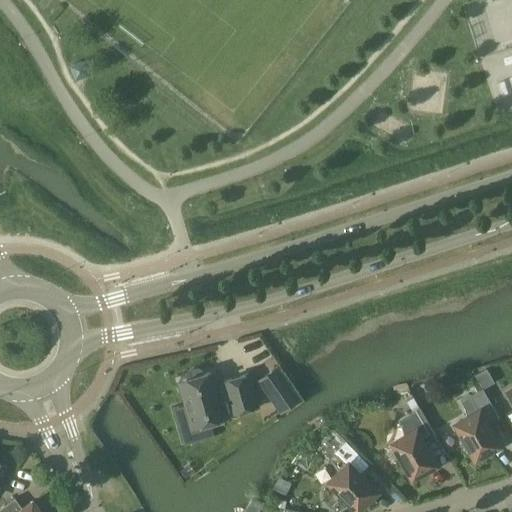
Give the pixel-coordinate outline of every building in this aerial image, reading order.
[(511,51),(483,60),(496,110),(511,106),(511,51)] [(84,61),(69,67),(74,82),(85,78),(89,76),(84,61)] [(299,399),(277,368),(258,380),(280,412),(299,399)] [(178,381),(193,429),(226,419),(225,415),(233,413),(233,415),(258,408),(248,374),(223,381),(224,383),(216,386),(212,371),(178,381)] [(467,417),(455,424),(468,447),(465,449),(478,462),(489,451),(498,445),(488,427),(489,423),(499,418),(482,389),(479,382),(473,385),(477,392),(460,401),(464,407),(467,417)] [(404,436),(392,443),(405,465),(402,468),(414,481),(425,470),(435,464),(425,446),(426,442),(436,437),(419,408),(413,396),(406,400),(412,412),(397,420),(401,426),(404,436)] [(333,428),(324,438),(336,450),(328,458),(333,463),(338,472),(329,482),(347,500),(345,504),(359,511),(360,511),(367,499),(376,491),(361,476),(361,472),(369,464),(345,441),(333,428)] [(0,508),(0,511),(40,511),(32,501),(22,508),(14,497),(5,505),(0,508)] [(276,498),(274,505),(284,507),(286,501),(276,498)]
